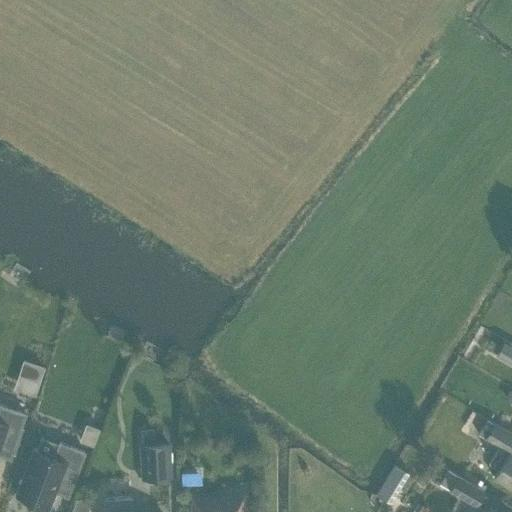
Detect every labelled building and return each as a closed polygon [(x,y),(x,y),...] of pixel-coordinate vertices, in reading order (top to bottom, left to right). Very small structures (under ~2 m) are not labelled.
[(511,345),(504,341),(496,355),(511,363),(511,345)] [(10,457),(25,412),(0,403),(0,452),(1,449),(11,452),(9,457),(10,457)] [(511,432),(487,418),(478,433),(499,446),(489,463),(499,469),(494,477),(511,487),(511,432)] [(93,444),(99,428),(86,423),(80,439),(93,444)] [(68,495),(85,451),(59,441),(54,455),(34,447),(16,494),(49,506),(55,490),(58,491),(59,486),(68,490),(67,495),(68,495)] [(144,476),(170,475),(168,443),(142,445),(144,476)] [(394,464),(375,495),(384,501),(394,486),(398,488),(408,473),(394,464)] [(449,469),(440,483),(476,504),(484,490),(449,469)] [(180,471),(181,485),(199,484),(198,470),(180,471)] [(131,511),(131,497),(105,498),(105,511),(131,511)] [(241,511),(241,499),(197,502),(197,511),(241,511)]
